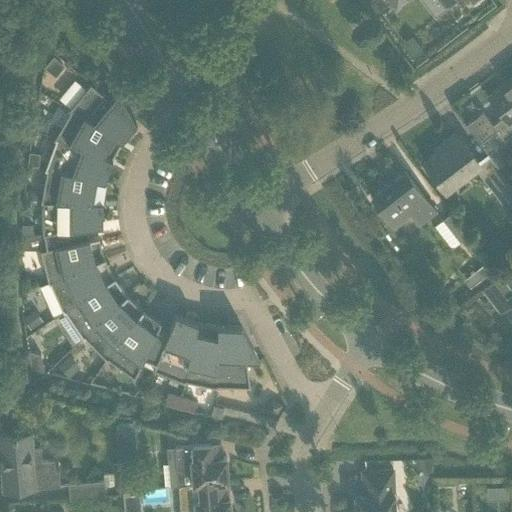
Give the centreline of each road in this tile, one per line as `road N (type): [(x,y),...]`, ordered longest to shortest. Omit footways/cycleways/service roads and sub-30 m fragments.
road 1 (residential): [(327,407),(296,388),(253,309),(165,287),(135,233),(131,207),(155,144)]
road 2 (residential): [(255,210),(511,38)]
road 3 (tertiary): [(255,210),(123,0)]
road 4 (tertiary): [(369,341),(312,291),(255,210)]
road 5 (tertiary): [(511,410),(439,386),(369,341)]
